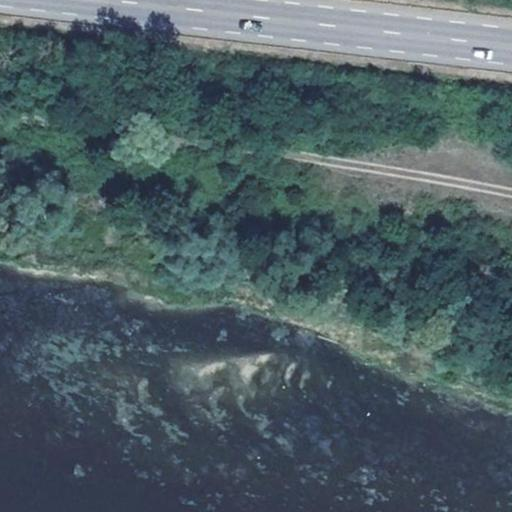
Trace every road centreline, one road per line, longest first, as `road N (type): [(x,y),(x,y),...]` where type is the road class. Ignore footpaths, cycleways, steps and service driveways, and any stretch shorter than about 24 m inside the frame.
road 1 (track): [(0,125),(511,201)]
road 2 (primary): [(91,0),(511,48)]
